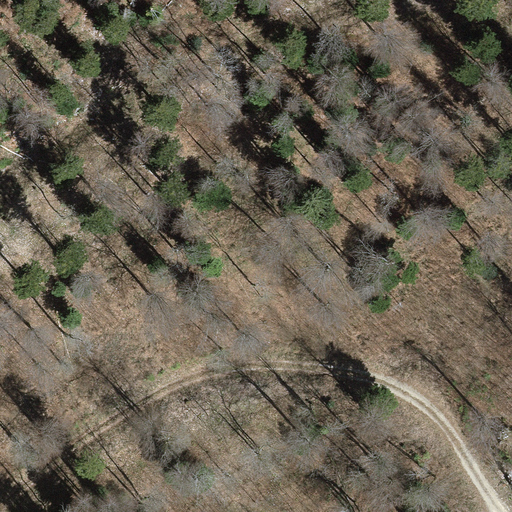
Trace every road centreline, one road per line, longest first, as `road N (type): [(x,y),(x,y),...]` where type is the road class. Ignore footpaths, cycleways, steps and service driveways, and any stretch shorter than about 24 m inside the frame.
road 1 (track): [(0,510),(49,463),(134,407),(192,380),(290,365),(398,388),(427,406),(452,432),(495,511)]
road 2 (track): [(0,202),(96,120),(191,64),(354,0)]
